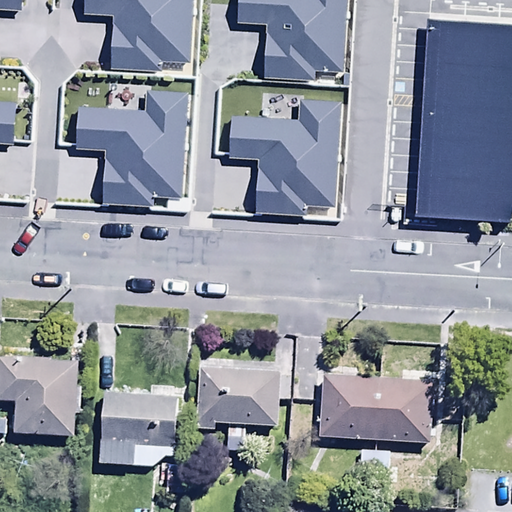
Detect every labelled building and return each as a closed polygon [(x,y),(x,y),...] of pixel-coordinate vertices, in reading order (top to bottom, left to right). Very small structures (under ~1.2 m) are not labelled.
[(108,60),(102,211),(358,222),(368,0),(74,0),(72,58),(108,60)] [(511,22),(434,17),(421,214),(511,219),(511,22)] [(13,446),(74,447),(75,369),(0,368),(0,414),(13,415),(13,446)] [(431,379),(319,374),(315,437),(427,443),(431,379)] [(282,382),(200,378),(197,435),(279,439),(282,382)] [(147,404),(105,401),(100,474),(134,476),(136,454),(173,457),(177,406),(170,405),(171,391),(148,389),(147,404)] [(387,452),(358,451),(357,468),(386,469),(387,452)]
